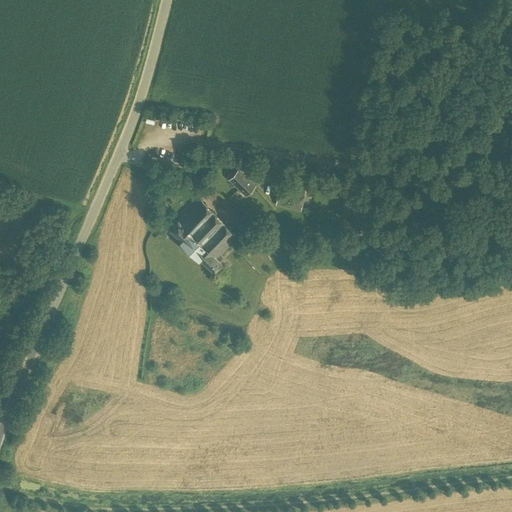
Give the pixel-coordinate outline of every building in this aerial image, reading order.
[(210,159),(207,166),(213,168),(216,161),(210,159)] [(246,194),(255,183),(238,167),(228,177),(246,194)] [(301,208),(305,187),(280,182),(276,203),(301,208)] [(199,198),(179,220),(178,219),(170,228),(215,272),(223,263),(220,260),(224,256),(222,253),(239,235),(199,198)] [(344,228),(354,228),(355,219),(345,219),(344,228)] [(244,255),(248,251),(240,244),(237,248),(244,255)]
